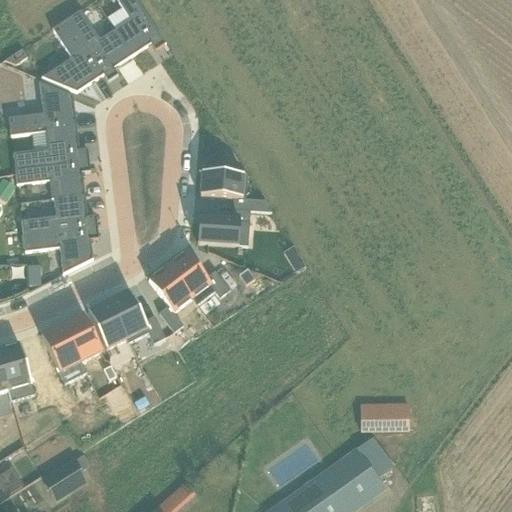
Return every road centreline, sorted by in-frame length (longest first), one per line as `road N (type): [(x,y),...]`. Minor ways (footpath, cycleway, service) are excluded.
road 1 (residential): [(121,263),(107,106),(160,101),(174,119),(164,244)]
road 2 (residential): [(121,263),(0,321)]
